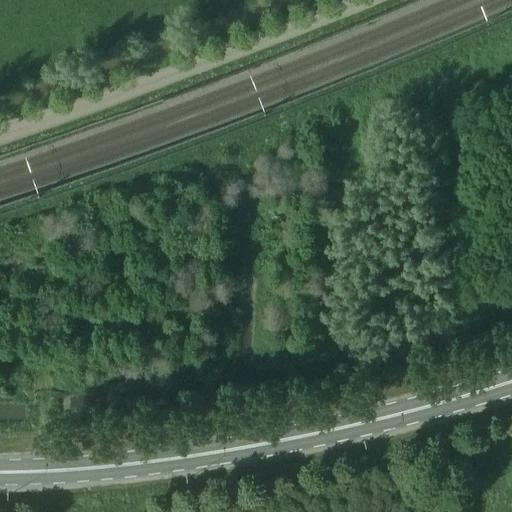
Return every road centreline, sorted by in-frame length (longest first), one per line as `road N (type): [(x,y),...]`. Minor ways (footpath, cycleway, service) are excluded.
road 1 (primary): [(0,471),(232,448),(421,407),(511,378)]
road 2 (unclassified): [(0,134),(362,0)]
